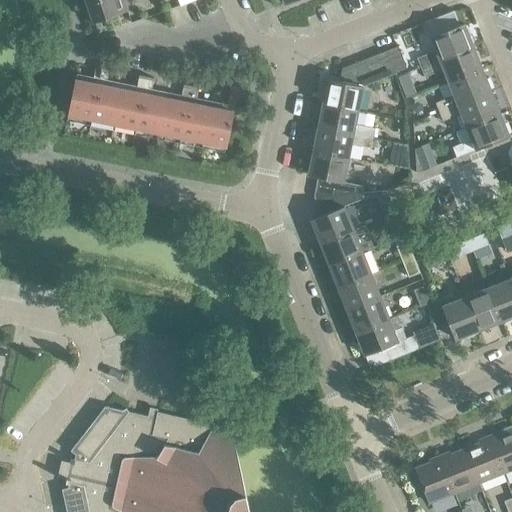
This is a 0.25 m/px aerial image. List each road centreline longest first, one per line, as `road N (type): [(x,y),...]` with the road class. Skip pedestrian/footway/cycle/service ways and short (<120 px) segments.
road 1 (residential): [(28,511),(24,478),(32,447),(81,382),(89,351),(77,331),(0,313)]
road 2 (residential): [(259,213),(0,161)]
road 3 (residential): [(357,438),(259,213)]
road 4 (unclassified): [(357,438),(511,369)]
road 5 (residential): [(259,213),(292,52)]
road 6 (residential): [(430,0),(292,52)]
road 7 (residential): [(125,40),(210,43),(242,28)]
